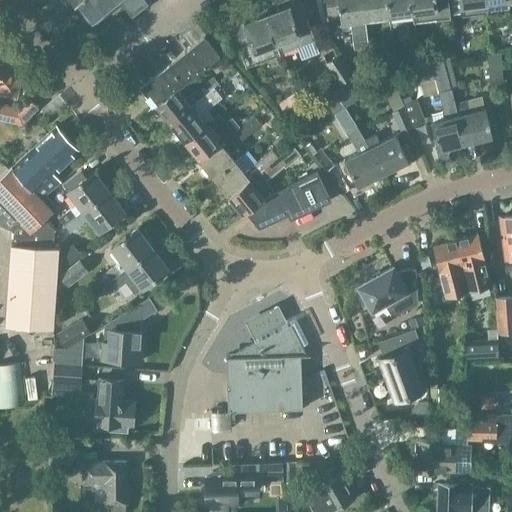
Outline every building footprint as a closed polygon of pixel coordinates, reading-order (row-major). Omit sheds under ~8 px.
[(82,0),(78,4),(79,5),(92,22),(119,1),(132,17),(149,4),(145,0),(82,0)] [(366,22),(362,0),(325,0),(328,17),(340,16),(342,24),(366,22)] [(387,0),(362,0),(366,22),(390,19),(387,0)] [(411,0),(387,0),(390,19),(413,16),(415,23),(411,0)] [(448,0),(411,0),(415,23),(451,19),(448,0)] [(484,0),(448,0),(451,19),(451,15),(462,13),(463,17),(486,14),(484,0)] [(509,0),(484,0),(486,14),(510,11),(509,0)] [(301,3),(267,16),(278,46),(284,44),(287,51),(284,52),(286,60),(300,55),(301,59),(319,53),(313,38),(315,38),(311,26),(299,30),(299,29),(309,25),(301,3)] [(278,46),(267,16),(232,29),(246,66),(279,53),(277,46),(278,46)] [(158,103),(155,105),(178,88),(178,89),(220,54),(205,35),(207,33),(197,20),(180,34),(190,46),(143,85),(158,103)] [(443,58),(453,57),(452,44),(441,45),(443,58)] [(417,48),(405,50),(406,60),(418,58),(417,48)] [(396,60),(404,59),(403,51),(395,52),(396,60)] [(488,55),(491,90),(504,88),(501,53),(488,55)] [(353,75),(338,54),(326,62),(335,76),(326,82),(331,90),(353,75)] [(435,79),(439,93),(452,90),(458,88),(450,59),(444,60),(442,57),(430,59),(435,79)] [(0,95),(17,100),(21,81),(12,79),(14,68),(0,65),(0,95)] [(390,80),(387,65),(372,67),(375,82),(390,80)] [(155,105),(170,124),(218,84),(213,78),(186,99),(178,89),(178,88),(155,105)] [(345,84),(334,91),(346,108),(357,101),(363,97),(351,80),(345,84)] [(170,124),(184,142),(206,124),(207,124),(214,119),(208,110),(223,98),(215,88),(219,85),(218,84),(170,124)] [(465,144),(458,115),(459,115),(456,103),(452,90),(439,93),(446,118),(431,122),(438,151),(465,144)] [(278,102),(287,116),(305,105),(296,91),(278,102)] [(334,91),(323,99),(335,115),(344,109),(346,108),(334,91)] [(28,97),(17,108),(6,106),(2,121),(22,125),(39,107),(28,97)] [(459,115),(458,115),(465,144),(493,137),(482,97),(456,103),(459,115)] [(406,106),(405,106),(413,127),(426,122),(417,99),(405,104),(406,106)] [(413,127),(405,106),(392,113),(402,133),(413,127)] [(184,142),(198,160),(221,142),(239,127),(247,121),(242,114),(216,136),(207,124),(206,124),(184,142)] [(198,160),(213,178),(235,160),(227,150),(235,143),(237,145),(262,125),(254,116),(248,121),(247,121),(239,127),(221,142),(198,160)] [(389,123),(363,136),(366,140),(370,147),(377,161),(383,174),(414,158),(407,145),(401,148),(395,135),(389,123)] [(317,141),(308,148),(341,190),(350,182),(343,174),(350,171),(352,173),(358,186),(383,174),(377,161),(370,147),(366,140),(363,136),(357,126),(355,128),(347,133),(352,141),(339,149),(345,160),(347,163),(338,168),(317,141)] [(57,127),(14,168),(55,211),(58,207),(47,194),(61,182),(54,174),(79,150),(57,127)] [(278,157),(277,158),(284,166),(285,167),(301,154),(293,145),(278,157)] [(213,178),(227,196),(250,178),(251,179),(260,172),(277,158),(278,157),(273,149),(245,172),(235,160),(213,178)] [(14,168),(12,166),(0,177),(0,219),(18,226),(14,230),(13,246),(11,245),(6,326),(55,329),(60,248),(54,248),(55,230),(45,219),(55,211),(14,168)] [(81,169),(62,184),(83,211),(109,191),(94,171),(87,177),(81,169)] [(265,197),(248,211),(259,228),(288,215),(290,220),(332,201),(317,170),(289,183),(290,186),(266,198),(265,197)] [(242,215),(248,211),(265,197),(274,190),(260,172),(251,179),(250,178),(227,196),(242,215)] [(109,191),(83,211),(77,216),(64,226),(69,233),(89,218),(99,230),(124,211),(109,191)] [(72,209),(59,219),(64,226),(77,216),(72,209)] [(511,215),(500,217),(505,261),(511,260),(511,215)] [(102,276),(107,283),(153,248),(138,228),(111,249),(121,262),(102,276)] [(478,234),(455,240),(468,291),(469,296),(475,296),(488,293),(487,287),(491,286),(485,262),(478,234)] [(433,245),(440,273),(447,297),(468,291),(455,240),(433,245)] [(153,248),(107,283),(113,291),(133,276),(142,287),(168,268),(153,248)] [(89,271),(80,260),(59,276),(68,287),(89,271)] [(393,267),(392,267),(358,286),(361,291),(356,292),(362,306),(369,305),(372,311),(384,303),(390,313),(397,315),(418,303),(416,269),(404,270),(397,274),(393,267)] [(511,293),(495,294),(498,329),(498,330),(511,329),(511,293)] [(102,341),(101,359),(141,362),(143,331),(136,331),(137,321),(156,310),(149,298),(118,317),(117,329),(108,329),(108,341),(102,341)] [(246,321),(254,338),(287,322),(279,305),(246,321)] [(410,321),(413,328),(415,328),(424,324),(421,316),(410,321)] [(57,334),(66,349),(77,343),(91,334),(82,319),(57,334)] [(227,383),(228,409),(228,411),(231,411),(303,409),(302,370),(301,355),(307,356),(301,343),(292,324),(238,351),(239,357),(227,357),(227,383)] [(421,345),(415,328),(413,328),(382,340),(387,355),(380,357),(396,399),(422,389),(414,366),(419,364),(413,347),(421,345)] [(489,340),(467,341),(468,360),(499,359),(498,339),(498,330),(498,329),(489,330),(489,340)] [(56,348),(55,363),(64,364),(75,365),(77,343),(66,349),(56,348)] [(0,364),(0,406),(24,404),(20,362),(0,364)] [(55,363),(54,381),(81,383),(83,366),(75,365),(64,364),(55,363)] [(99,378),(96,423),(133,426),(135,401),(118,400),(118,379),(99,378)] [(437,388),(429,388),(429,408),(447,408),(447,388),(437,388)] [(497,396),(481,396),(481,408),(497,408),(497,396)] [(228,411),(228,409),(210,410),(211,431),(232,430),(231,411),(228,411)] [(485,421),(480,420),(481,413),(469,413),(468,420),(469,420),(468,441),(490,441),(490,434),(499,434),(499,439),(511,439),(511,426),(511,412),(499,412),(499,417),(485,417),(485,421)] [(416,441),(416,451),(419,451),(418,471),(454,471),(470,471),(470,444),(468,444),(455,444),(455,429),(441,429),(441,445),(440,441),(430,440),(419,440),(419,441),(416,441)] [(50,436),(50,465),(81,465),(81,451),(74,450),(74,442),(67,442),(67,432),(45,433),(45,437),(50,436)] [(125,511),(127,461),(82,460),(82,484),(104,483),(104,505),(106,504),(106,511),(125,511)] [(211,478),(206,478),(207,504),(211,504),(211,511),(228,511),(228,503),(238,503),(238,491),(239,491),(258,490),(258,481),(279,481),(279,463),(234,464),(234,471),(224,471),(224,468),(211,468),(211,471),(211,478)] [(283,471),(283,483),(302,482),(302,468),(295,468),(295,463),(285,464),(285,471),(283,471)] [(306,496),(315,511),(327,511),(354,496),(341,475),(306,496)] [(438,511),(488,511),(489,486),(473,485),(440,484),(438,511)]
